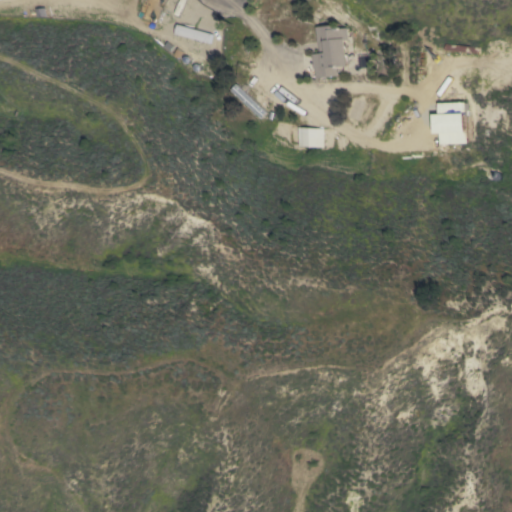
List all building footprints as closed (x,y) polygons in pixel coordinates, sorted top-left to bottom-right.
[(316,77),(315,68),(313,69),(312,53),(320,53),(319,42),(318,42),(317,26),(335,25),(335,29),(348,27),(349,39),(347,40),(349,65),(338,66),(338,75),(316,77)] [(477,47),(476,53),(443,50),(444,43),(477,47)] [(265,112),(259,118),(230,90),(236,84),(265,112)] [(462,148),(450,149),(450,143),(441,144),(441,133),(435,133),(435,114),(439,113),(439,102),(465,101),(466,116),(464,116),(465,129),(467,129),(467,143),(461,143),(462,148)] [(322,147),(315,146),(314,150),(303,149),(303,146),(296,146),(297,127),(302,127),(302,126),(323,128),(322,147)]
